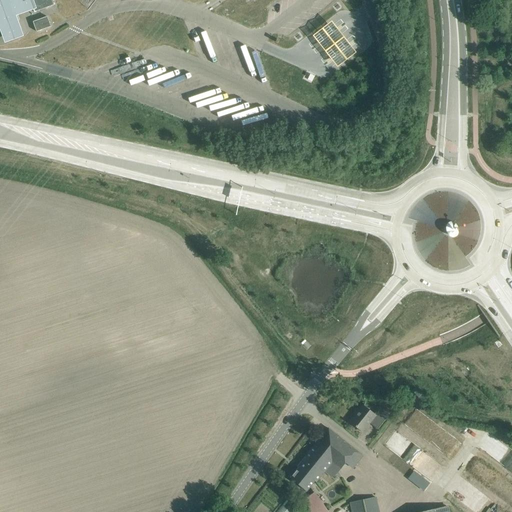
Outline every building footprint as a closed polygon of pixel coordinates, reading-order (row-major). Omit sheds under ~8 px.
[(0,0),(0,30),(2,35),(6,46),(25,39),(24,36),(21,29),(17,19),(26,15),(35,12),(30,0),(0,0)] [(53,4),(51,0),(30,0),(35,12),(34,12),(35,12),(53,5),(54,5),(53,4)] [(51,26),(48,17),(47,17),(47,16),(33,21),(33,22),(36,31),(37,32),(51,27),(51,26)] [(331,26),(312,41),(336,72),(355,57),(331,26)] [(364,405),(350,422),(362,432),(370,423),(377,429),(387,417),(378,410),(374,414),(364,405)] [(303,500),(311,511),(328,511),(315,492),(303,500)] [(350,502),(351,511),(379,511),(376,497),(350,502)]
